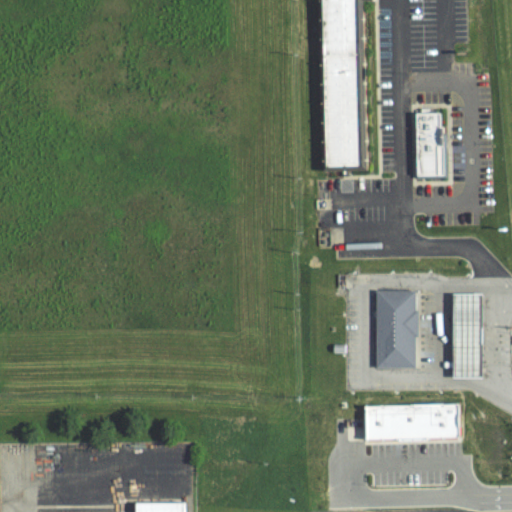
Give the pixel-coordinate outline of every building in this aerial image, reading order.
[(328,0),(333,166),(369,165),(365,0),(328,0)] [(418,109),(416,175),(448,174),(447,162),(447,156),(447,148),(447,128),(447,108),(418,109)] [(380,288),(381,366),(419,365),(419,356),(420,356),(420,335),(422,335),(422,308),(420,308),(420,288),(380,288)] [(457,376),(457,290),(488,290),(487,376),(457,376)] [(414,409),(417,447),(458,445),(456,407),(414,409)] [(347,441),(364,441),(363,427),(347,428),(347,441)] [(137,502),(137,511),(184,511),(184,502),(137,502)]
